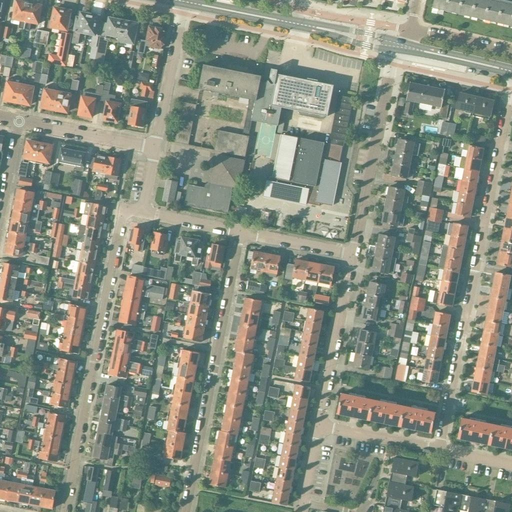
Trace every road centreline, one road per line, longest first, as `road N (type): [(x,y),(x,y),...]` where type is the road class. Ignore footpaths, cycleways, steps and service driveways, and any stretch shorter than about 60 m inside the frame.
road 1 (residential): [(438,448),(511,86)]
road 2 (residential): [(64,511),(124,208),(143,212)]
road 3 (residential): [(186,511),(240,233)]
road 4 (residential): [(351,254),(391,64),(403,47)]
road 5 (residential): [(318,424),(351,254)]
road 6 (residential): [(155,147),(183,2)]
road 7 (residential): [(155,147),(19,121)]
road 8 (residential): [(438,448),(318,424)]
